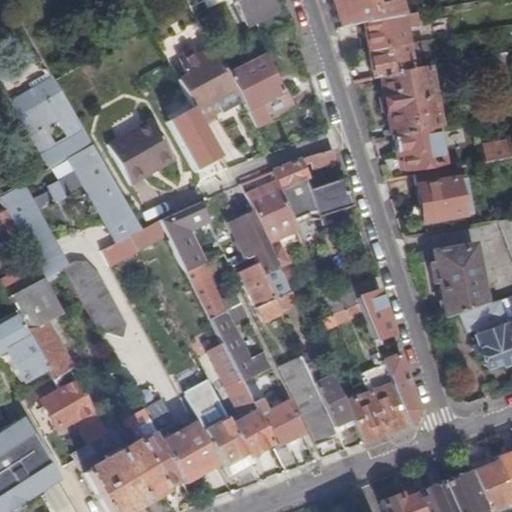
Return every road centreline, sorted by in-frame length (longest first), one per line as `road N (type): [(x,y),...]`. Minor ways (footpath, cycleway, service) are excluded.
road 1 (residential): [(297,0),(437,434)]
road 2 (residential): [(233,511),(437,434)]
road 3 (unknown): [(202,193),(301,150),(344,145)]
